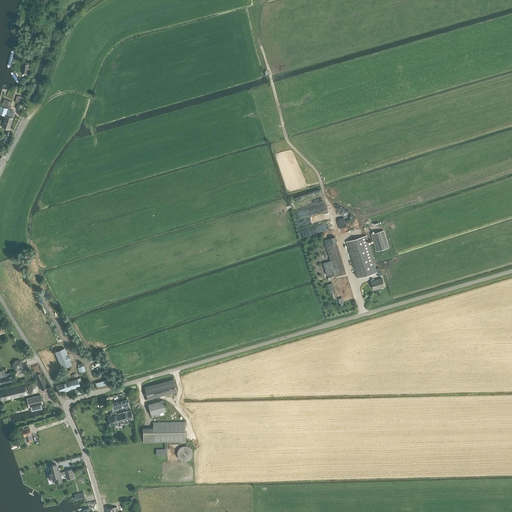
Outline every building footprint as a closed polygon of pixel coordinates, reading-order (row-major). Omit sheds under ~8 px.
[(0,114),(5,116),(3,121),(11,124),(13,118),(12,118),(14,111),(9,109),(11,101),(4,99),(2,107),(0,106),(0,114)] [(9,129),(11,124),(3,121),(1,127),(9,129)] [(389,248),(383,230),(372,234),(377,251),(389,248)] [(382,274),(381,271),(380,271),(379,267),(376,268),(366,235),(347,241),(358,278),(377,272),(378,276),(382,274)] [(330,261),(323,263),(327,276),(328,275),(329,279),(330,278),(331,278),(331,276),(335,275),(335,276),(346,273),(335,237),(324,240),(330,261)] [(374,290),(385,287),(382,278),(374,280),(373,279),(371,279),(372,281),(371,281),(374,290)] [(65,348),(55,352),(62,368),(72,364),(70,359),(68,355),(65,348)] [(19,369),(22,366),(21,361),(15,360),(13,364),(14,369),(19,369)] [(32,368),(41,390),(47,388),(38,365),(32,368)] [(0,383),(15,380),(13,374),(9,375),(8,373),(5,374),(5,373),(4,372),(4,371),(2,370),(1,371),(0,371),(0,383)] [(60,393),(79,386),(77,378),(58,385),(60,393)] [(147,399),(176,391),(173,379),(144,387),(147,399)] [(0,395),(1,400),(26,394),(24,385),(0,390),(0,395)] [(29,407),(42,404),(40,395),(27,398),(29,407)] [(107,417),(110,426),(123,422),(123,424),(129,422),(129,421),(133,419),(131,410),(118,414),(115,412),(115,409),(129,405),(128,400),(111,404),(113,410),(112,410),(110,416),(107,417)] [(157,413),(166,411),(163,400),(148,404),(151,415),(152,418),(158,416),(157,413)] [(143,442),(185,442),(185,421),(153,422),(153,427),(143,428),(143,442)] [(24,426),(21,427),(21,429),(22,432),(22,433),(22,435),(23,436),(25,436),(27,442),(33,440),(30,434),(31,434),(29,427),(24,428),(24,426)] [(50,472),(49,472),(47,472),(49,479),(54,478),(55,483),(57,483),(58,483),(58,482),(62,481),(61,476),(66,475),(67,479),(73,477),(71,469),(65,471),(63,472),(63,471),(62,472),(60,472),(59,470),(58,470),(56,464),(51,465),(51,466),(52,471),(51,472),(51,471),(50,472)]
